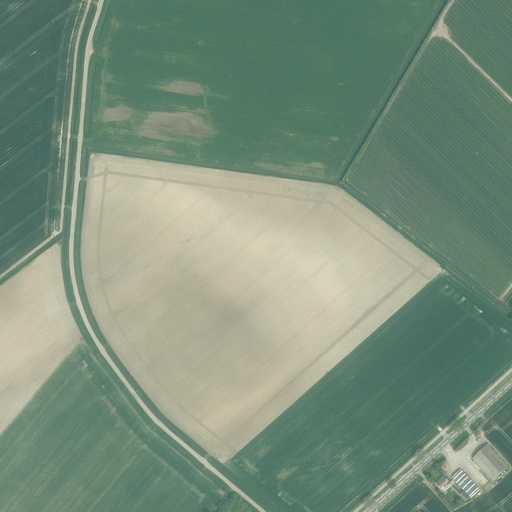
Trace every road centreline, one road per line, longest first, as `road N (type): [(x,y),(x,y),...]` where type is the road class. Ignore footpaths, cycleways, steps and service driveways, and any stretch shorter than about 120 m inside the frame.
road 1 (unclassified): [(264,511),(161,423),(100,346),(72,294),(82,65),(96,0)]
road 2 (secondary): [(369,511),(511,381)]
